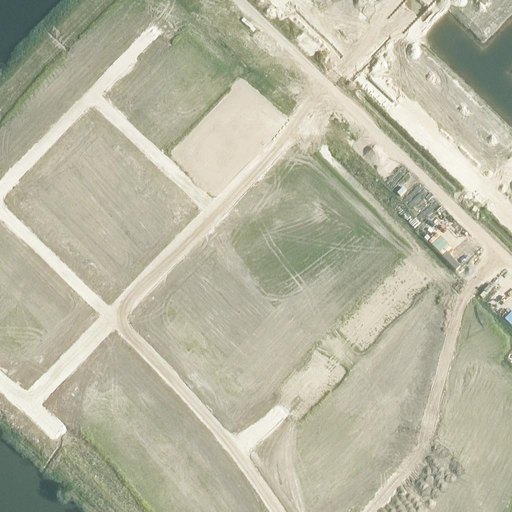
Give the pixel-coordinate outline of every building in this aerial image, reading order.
[(317,0),(326,8),(334,0),(317,0)] [(334,0),(326,8),(325,9),(333,17),(338,13),(342,17),(352,7),(344,0),(334,0)] [(463,0),(461,0),(455,8),(469,22),(482,9),(473,1),(469,5),(463,0)] [(474,0),(473,1),(482,9),(490,0),(474,0)] [(354,28),(349,33),(358,41),(372,27),(359,14),(350,24),(354,28)] [(398,56),(382,72),(391,81),(403,69),(407,73),(416,64),(411,60),(407,64),(398,56)] [(419,79),(410,89),(418,96),(432,82),(424,74),(427,71),(423,67),(415,75),(419,79)] [(432,82),(418,96),(425,103),(439,89),(432,82)] [(439,89),(425,103),(430,109),(445,94),(439,89)] [(445,94),(430,109),(436,114),(450,100),(450,99),(445,94)] [(450,100),(436,114),(443,121),(458,107),(450,100)] [(458,107),(443,121),(451,128),(451,129),(465,114),(465,113),(465,114),(458,107)] [(465,114),(451,129),(456,134),(471,119),(465,114)] [(471,119),(456,134),(462,139),(476,125),(476,124),(471,119)] [(476,125),(462,139),(470,146),(475,142),(479,146),(482,143),(492,132),(488,128),(484,132),(476,125)] [(489,154),(479,165),(488,174),(504,158),(495,149),(498,145),(493,141),(484,150),(489,154)]
